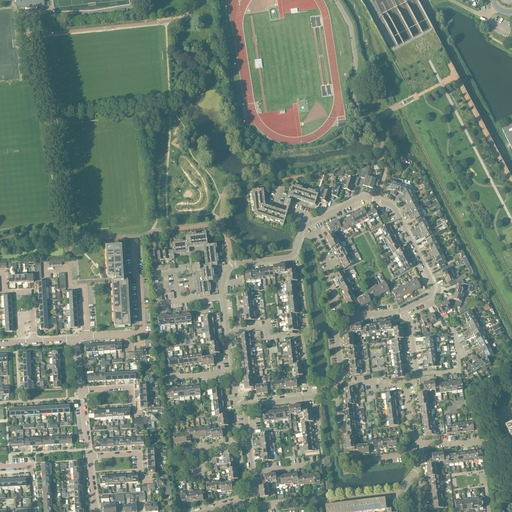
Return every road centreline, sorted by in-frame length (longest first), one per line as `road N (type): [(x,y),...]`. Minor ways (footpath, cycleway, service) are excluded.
road 1 (track): [(511,323),(399,109)]
road 2 (residential): [(311,222),(364,196),(392,205),(432,284),(428,297),(406,308)]
road 3 (residential): [(87,336),(141,331),(134,245)]
